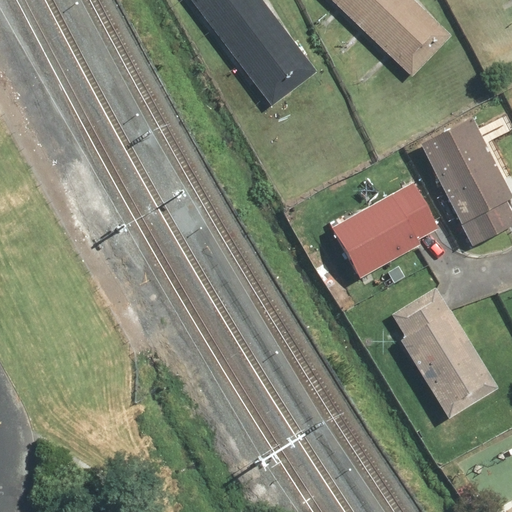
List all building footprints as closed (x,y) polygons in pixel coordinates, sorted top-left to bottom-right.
[(262,0),(187,0),(271,108),(318,72),(262,0)] [(412,0),(329,0),(413,79),(453,38),(412,0)] [(511,203),(511,202),(470,122),(418,149),(470,248),(511,226),(511,215),(507,207),(511,203)] [(416,182),(329,230),(357,281),(420,246),(417,241),(441,228),(416,182)] [(404,337),(398,341),(446,419),(496,388),(434,289),(391,316),(404,337)]
